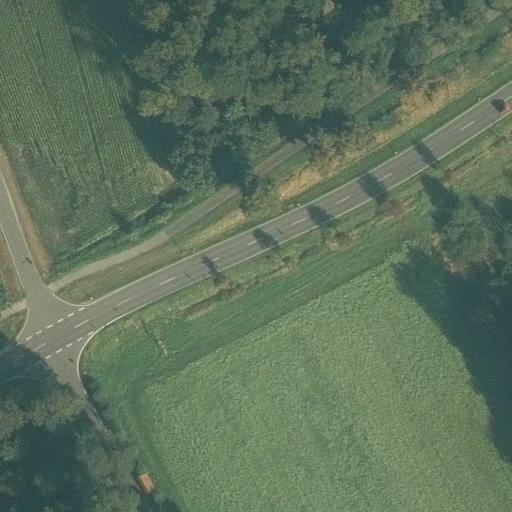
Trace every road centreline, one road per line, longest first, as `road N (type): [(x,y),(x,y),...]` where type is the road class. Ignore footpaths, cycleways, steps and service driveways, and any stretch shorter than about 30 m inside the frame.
road 1 (secondary): [(49,341),(377,184),(511,98)]
road 2 (tertiary): [(0,191),(49,341)]
